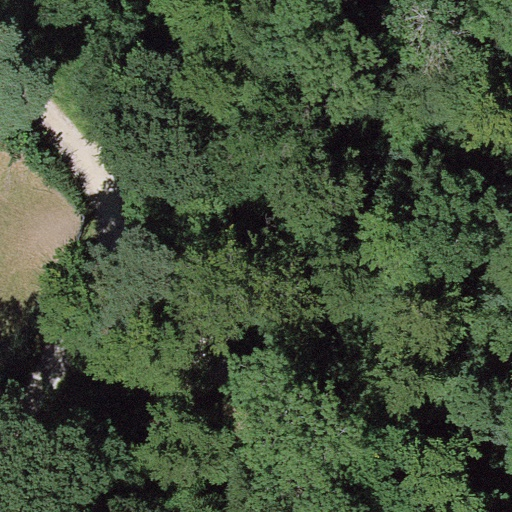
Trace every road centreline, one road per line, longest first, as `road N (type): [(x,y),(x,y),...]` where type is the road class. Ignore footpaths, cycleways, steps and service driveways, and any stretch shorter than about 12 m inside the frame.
road 1 (track): [(511,395),(358,410),(263,386),(198,338),(110,206)]
road 2 (track): [(0,62),(86,160),(110,206),(94,271),(0,466)]
